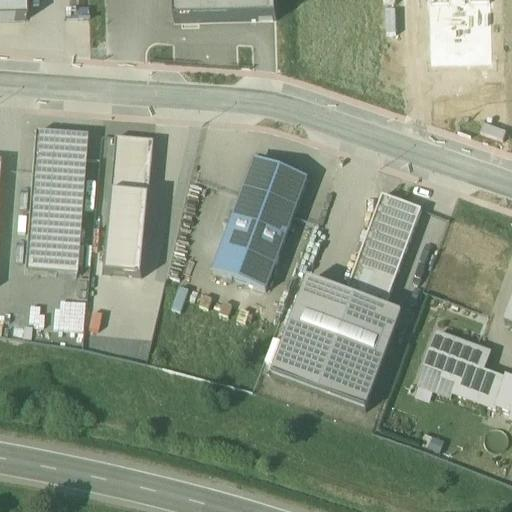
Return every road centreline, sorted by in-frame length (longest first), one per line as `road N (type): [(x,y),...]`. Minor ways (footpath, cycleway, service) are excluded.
road 1 (unclassified): [(511,187),(284,109),(0,84)]
road 2 (secondary): [(228,511),(0,460)]
